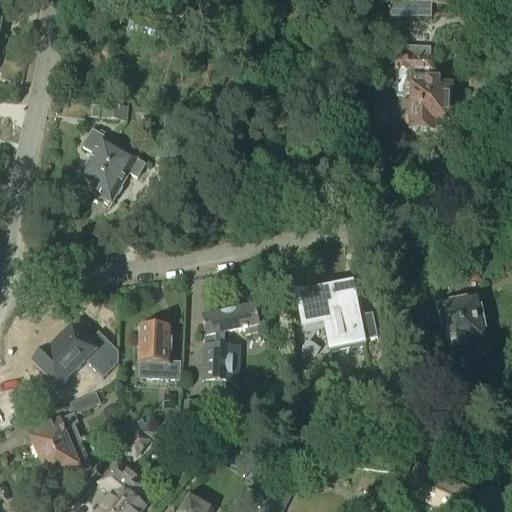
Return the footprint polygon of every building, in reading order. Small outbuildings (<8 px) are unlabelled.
[(295,0),(282,0),(278,3),(290,25),(305,17),(295,0)] [(425,21),(426,0),(390,0),(390,20),(425,21)] [(438,82),(438,79),(430,79),(430,77),(434,77),(434,70),(431,70),(431,60),(430,60),(430,48),(406,47),(406,60),(396,60),(396,70),(396,97),(412,97),(412,133),(432,133),(432,134),(448,134),(448,125),(449,125),(449,89),(447,89),(447,82),(438,82)] [(127,123),(129,109),(103,106),(101,120),(127,123)] [(172,139),(173,118),(159,117),(157,138),(172,139)] [(137,181),(145,168),(136,163),(137,161),(103,142),(104,140),(93,133),(83,151),(93,157),(77,186),(112,206),(115,199),(120,197),(123,191),(122,187),(128,176),(137,181)] [(352,290),(333,294),(299,301),(304,326),(305,326),(306,330),(327,326),(332,352),(329,352),(329,354),(366,346),(366,345),(363,345),(362,343),(377,340),(373,316),(358,320),(352,290)] [(490,357),(487,342),(479,299),(438,307),(447,353),(470,349),(472,360),(490,357)] [(261,334),(255,309),(203,320),(207,339),(210,339),(209,348),(208,348),(207,384),(236,385),(237,349),(244,337),(261,334)] [(397,329),(413,326),(410,312),(394,315),(397,329)] [(139,381),(177,383),(178,365),(170,365),(171,330),(156,330),(152,326),(145,325),(142,329),(138,329),(136,367),(139,367),(139,381)] [(47,352),(33,365),(58,390),(85,364),(102,381),(118,364),(118,354),(98,334),(87,345),(72,331),(49,353),(47,352)] [(74,416),(100,406),(96,395),(70,405),(74,416)] [(209,437),(210,413),(197,413),(198,404),(186,404),(184,436),(209,437)] [(426,437),(422,414),(406,416),(413,456),(439,451),(436,435),(426,437)] [(78,425),(74,417),(60,423),(30,435),(36,448),(35,450),(37,455),(40,458),(42,462),(81,446),(73,427),(78,425)] [(142,423),(135,426),(137,433),(151,434),(151,427),(144,427),(142,423)] [(125,448),(126,447),(139,434),(137,433),(135,426),(135,425),(119,432),(125,448)] [(300,432),(297,457),(313,459),(316,435),(300,432)] [(134,454),(146,438),(143,437),(139,434),(126,447),(134,454)] [(164,437),(143,437),(146,438),(149,441),(157,447),(164,437)] [(52,488),(82,475),(81,474),(91,470),(86,458),(81,446),(42,462),(43,465),(42,467),(44,472),(46,474),(52,488)] [(137,480),(128,473),(129,472),(117,462),(103,480),(113,489),(109,494),(113,497),(100,511),(141,511),(143,509),(136,503),(149,488),(138,479),(137,480)] [(419,468),(406,494),(446,511),(460,511),(470,491),(419,468)] [(265,508),(263,511),(282,511),(290,498),(275,490),(265,508)] [(263,511),(265,508),(245,496),(235,511),(263,511)] [(210,511),(190,500),(182,511),(210,511)]
